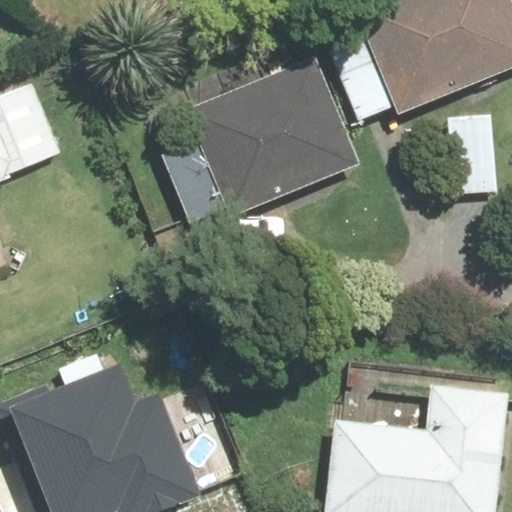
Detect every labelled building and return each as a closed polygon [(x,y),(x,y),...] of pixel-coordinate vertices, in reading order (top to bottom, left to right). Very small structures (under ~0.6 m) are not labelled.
[(511,0),(385,0),(366,8),(411,117),(511,75),(511,0)] [(206,132),(163,151),(198,234),(372,160),(327,55),(197,110),(206,132)] [(39,69),(0,81),(0,179),(68,156),(39,69)] [(492,116),(436,115),(435,193),(491,193),(492,116)] [(339,409),(330,511),(508,511),(511,466),(511,380),(441,374),(437,417),(339,409)] [(162,379),(38,428),(71,511),(209,511),(213,511),(162,379)]
